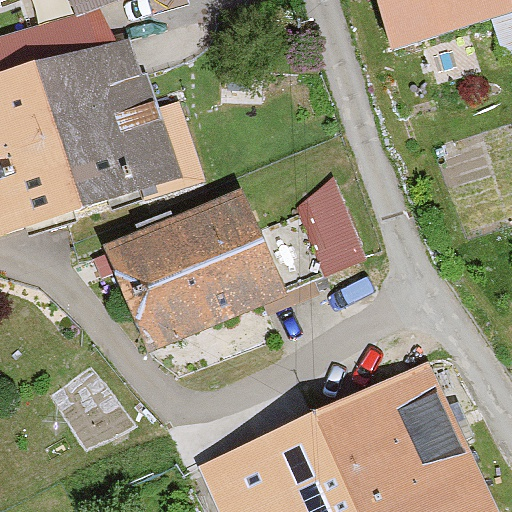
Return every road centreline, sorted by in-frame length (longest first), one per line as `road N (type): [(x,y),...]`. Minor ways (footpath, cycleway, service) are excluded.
road 1 (residential): [(418,280),(362,342),(224,408),(167,417),(70,288),(0,255)]
road 2 (residential): [(324,0),(418,280)]
road 3 (residential): [(418,280),(511,425)]
